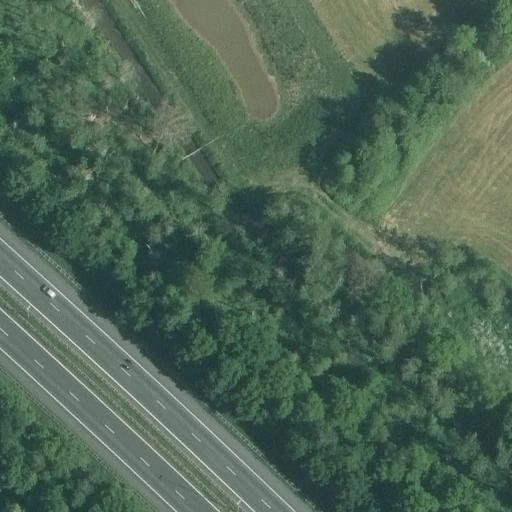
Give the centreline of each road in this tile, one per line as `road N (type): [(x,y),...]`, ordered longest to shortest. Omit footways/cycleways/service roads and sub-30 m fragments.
road 1 (motorway): [(276,511),(0,254)]
road 2 (motorway): [(0,329),(195,511)]
